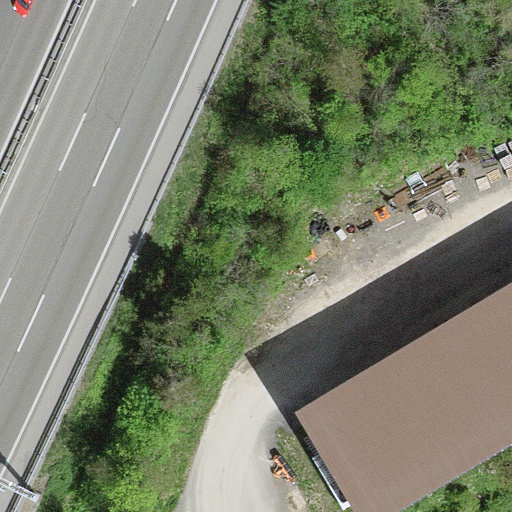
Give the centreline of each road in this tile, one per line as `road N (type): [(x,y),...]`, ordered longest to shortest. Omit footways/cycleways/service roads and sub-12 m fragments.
road 1 (track): [(511,237),(392,300),(276,399),(223,511)]
road 2 (motorway): [(0,345),(156,0)]
